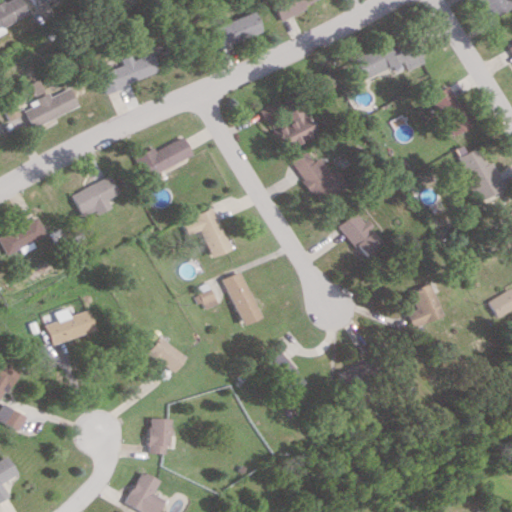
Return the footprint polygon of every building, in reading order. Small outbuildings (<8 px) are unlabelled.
[(0,33),(6,30),(3,26),(27,13),(19,0),(3,0),(0,2),(0,33)] [(267,0),(275,18),(314,0),(313,0),(267,0)] [(472,0),(481,18),(503,8),(499,0),(472,0)] [(207,28),(215,48),(257,31),(248,10),(207,28)] [(388,39),(350,58),(361,78),(398,59),(403,69),(418,62),(406,39),(392,46),(388,39)] [(511,39),(502,44),(511,66),(511,39)] [(155,72),(148,52),(128,59),(126,55),(118,58),(120,64),(95,73),(102,91),(155,72)] [(32,96),(41,91),(34,79),(25,84),(32,96)] [(443,135),(462,127),(444,85),(425,93),(443,135)] [(74,106),(66,87),(46,96),(45,92),(25,101),(27,106),(20,110),(28,127),(74,106)] [(17,116),(8,100),(0,103),(0,109),(6,121),(17,116)] [(284,111),(289,119),(273,129),(285,149),(312,133),(295,104),(284,111)] [(134,156),(143,176),(188,154),(178,134),(134,156)] [(483,160),(477,163),(469,146),(449,156),(470,199),(496,187),(483,160)] [(288,160),(314,203),(342,185),(331,168),(326,171),(316,156),(309,160),(303,150),(288,160)] [(94,213),(107,207),(103,198),(115,192),(106,174),(67,193),(78,216),(92,209),(94,213)] [(225,250),(211,208),(179,219),(184,234),(198,230),(206,256),(225,250)] [(511,256),(511,210),(511,208),(491,215),(507,258),(511,256)] [(355,258),(376,245),(352,210),(332,224),(355,258)] [(0,248),(2,254),(16,247),(18,252),(33,245),(30,239),(42,233),(34,215),(0,231),(0,248)] [(237,324),(255,317),(237,270),(219,277),(237,324)] [(401,290),(408,308),(398,312),(404,327),(435,315),(422,281),(401,290)] [(510,305),(502,288),(478,299),(486,316),(510,305)] [(47,344),(92,330),(85,309),(41,323),(47,344)] [(166,372),(179,355),(155,336),(141,352),(166,372)] [(297,380),(274,349),(257,362),(281,392),(297,380)] [(0,397),(17,369),(0,359),(0,397)] [(330,372),(337,387),(360,377),(353,361),(330,372)] [(0,420),(15,430),(24,416),(1,403),(0,403),(0,420)] [(163,453),(164,417),(144,417),(143,452),(163,453)] [(0,480),(14,473),(4,456),(0,457),(0,498),(6,496),(0,485),(0,480)] [(155,479),(136,470),(122,503),(143,511),(155,511),(161,499),(149,493),(155,479)]
